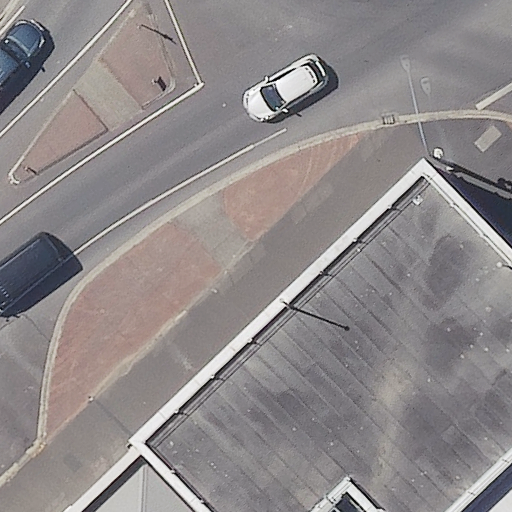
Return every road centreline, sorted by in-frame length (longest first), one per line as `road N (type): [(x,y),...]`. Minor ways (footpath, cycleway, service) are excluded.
road 1 (trunk): [(204,0),(0,193)]
road 2 (trunk): [(497,0),(421,27),(354,28),(277,0)]
